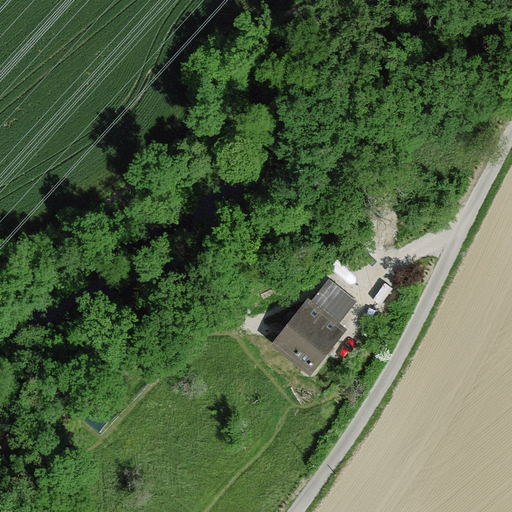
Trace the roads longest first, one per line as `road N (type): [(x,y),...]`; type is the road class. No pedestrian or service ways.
road 1 (track): [(0,269),(175,155),(225,58),(245,37),(330,0)]
road 2 (unclassified): [(299,511),(395,361),(511,136)]
